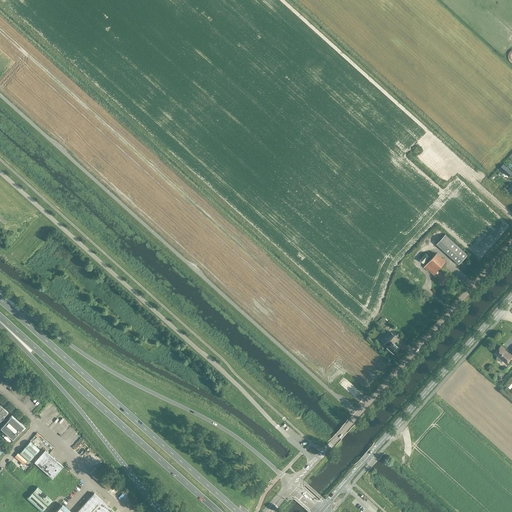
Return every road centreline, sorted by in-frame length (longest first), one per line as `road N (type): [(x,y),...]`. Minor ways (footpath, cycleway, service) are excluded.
road 1 (unclassified): [(315,461),(0,172)]
road 2 (trunk): [(292,485),(228,431),(84,354),(0,290)]
road 3 (trunk): [(237,511),(0,299)]
road 4 (tertiary): [(315,461),(511,244)]
road 5 (trunk): [(0,316),(217,511)]
road 6 (secondary): [(343,485),(511,297)]
road 7 (trunk): [(0,320),(160,511)]
